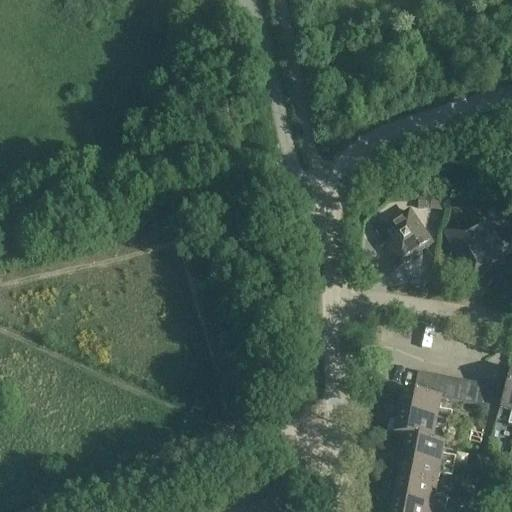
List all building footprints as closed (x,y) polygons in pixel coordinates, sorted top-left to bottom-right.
[(429,211),(428,200),(417,201),(418,212),(429,211)] [(429,210),(442,212),(444,202),(431,200),(429,210)] [(431,245),(419,228),(409,213),(389,227),(386,222),(385,222),(395,238),(380,249),(380,250),(385,246),(399,266),(431,245)] [(511,238),(510,236),(497,243),(486,224),(465,236),(442,231),(441,232),(451,245),(472,281),(511,257),(511,238)] [(511,427),(511,372),(510,372),(500,410),(511,413),(508,426),(511,427)] [(426,398),(431,376),(417,373),(415,385),(413,394),(413,395),(426,398)] [(439,400),(443,378),(431,376),(426,398),(439,400)] [(452,403),(456,381),(443,378),(439,400),(440,400),(440,401),(452,403)] [(464,405),(468,383),(456,381),(452,403),(464,405)] [(475,407),(479,385),(468,383),(464,405),(475,407)] [(488,409),(492,388),(479,385),(475,407),(488,409)] [(413,395),(413,394),(402,392),(399,408),(402,409),(402,414),(398,413),(398,414),(450,425),(452,416),(438,413),(440,401),(440,400),(439,400),(426,398),(413,395)] [(397,419),(396,422),(389,421),(386,433),(386,434),(405,438),(432,442),(443,445),(446,434),(448,434),(450,425),(398,414),(402,415),(400,420),(397,419)] [(441,457),(443,445),(432,442),(405,438),(402,453),(406,454),(405,459),(401,458),(401,459),(454,469),(455,460),(441,457)] [(452,479),(454,469),(401,459),(405,460),(404,465),(400,464),(397,481),(436,488),(438,476),(452,479)] [(476,466),(475,475),(483,476),(485,467),(476,466)] [(475,475),(473,485),(480,487),(482,487),(483,476),(475,475)] [(433,499),(436,488),(397,481),(394,496),(398,496),(397,501),(393,501),(451,511),(453,511),(455,503),(447,502),(433,499)] [(451,511),(393,501),(393,502),(397,502),(396,507),(392,507),(391,511),(451,511)]
